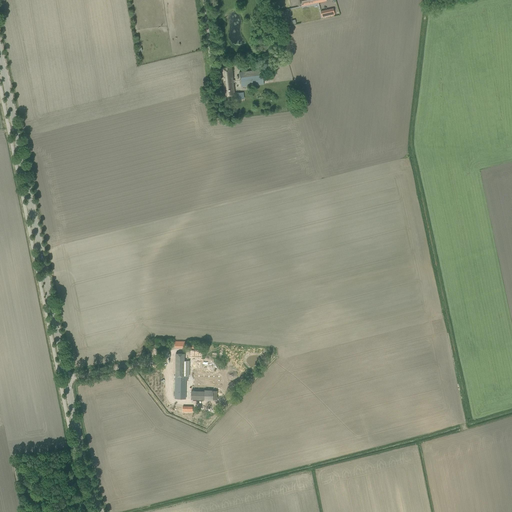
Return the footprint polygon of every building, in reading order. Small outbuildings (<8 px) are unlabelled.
[(222,68),(225,96),(234,95),(231,67),(222,68)] [(241,72),(242,86),(263,84),(262,70),(241,72)] [(184,359),(184,354),(176,353),(175,399),(185,399),(185,381),(188,381),(188,365),(191,365),(191,361),(188,361),(184,361),(184,359)] [(197,371),(195,380),(209,383),(211,374),(197,371)] [(213,391),(213,387),(191,387),(191,399),(216,400),(217,391),(213,391)]
